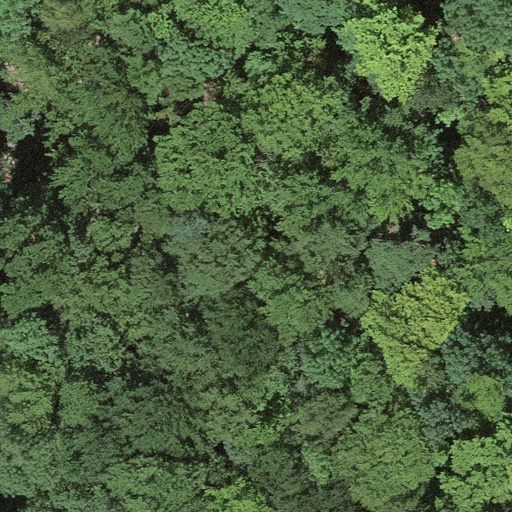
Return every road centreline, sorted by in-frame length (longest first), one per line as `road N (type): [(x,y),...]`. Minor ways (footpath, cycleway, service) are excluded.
road 1 (track): [(277,511),(0,4)]
road 2 (track): [(386,0),(481,197),(511,238)]
